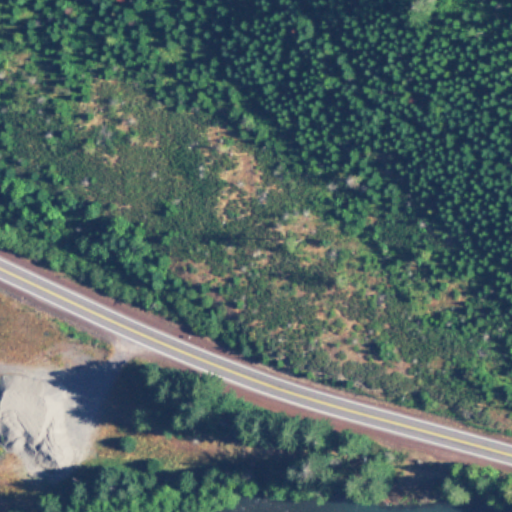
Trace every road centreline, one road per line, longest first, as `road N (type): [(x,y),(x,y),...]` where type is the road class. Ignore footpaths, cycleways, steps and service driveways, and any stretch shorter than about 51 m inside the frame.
road 1 (trunk): [(0,275),(271,391),(511,460)]
road 2 (track): [(0,368),(50,394),(77,398),(100,385),(129,333)]
